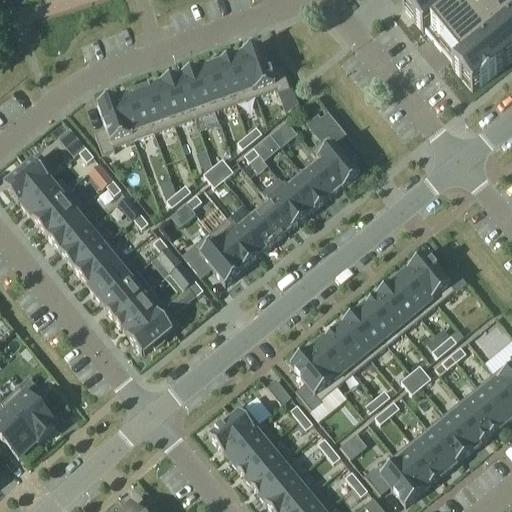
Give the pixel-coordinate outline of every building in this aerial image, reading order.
[(511,63),(511,0),(415,0),(401,11),(422,36),(423,35),(440,55),(446,50),(456,63),(450,68),(452,70),(451,72),(461,84),(468,78),(479,91),(511,63)] [(260,51),(239,59),(255,103),(275,95),(276,99),(288,94),(280,72),(269,76),(260,51)] [(255,103),(239,59),(239,60),(219,67),(234,110),(255,103)] [(234,110),(219,67),(199,74),(214,117),(234,110)] [(214,117),(199,74),(178,82),(194,124),(214,117)] [(194,124),(178,82),(158,89),(173,132),(194,124)] [(173,132),(158,89),(138,96),(153,139),(173,132)] [(153,139),(138,96),(117,103),(119,108),(132,146),(153,139)] [(132,146),(119,108),(117,103),(96,110),(104,134),(93,139),(101,161),(113,157),(112,153),(132,146)] [(359,181),(345,164),(356,155),(327,119),(319,125),(331,139),(310,156),(340,193),(347,188),(348,189),(359,181)] [(255,133),(245,141),(251,148),(261,140),(260,140),(255,133)] [(241,156),(251,148),(245,141),(236,149),(241,156)] [(78,159),(85,169),(92,163),(84,153),(78,159)] [(252,154),(243,162),(248,169),(258,161),(252,154)] [(340,193),(310,156),(309,157),(315,164),(299,177),(323,207),(340,193)] [(17,209),(54,178),(40,160),(22,175),(12,182),(13,183),(2,191),(17,209)] [(221,165),(211,173),(217,179),(227,171),(225,169),(221,165)] [(229,174),(227,171),(217,179),(222,186),(232,178),(229,174)] [(207,187),(217,179),(211,173),(202,181),(205,185),(207,187)] [(323,207),(299,177),(282,191),(307,221),(323,207)] [(31,225),(68,194),(60,200),(48,185),(55,179),(54,178),(17,209),(17,210),(18,209),(31,225)] [(222,186),(217,179),(207,187),(209,190),(213,194),(222,186)] [(278,186),(262,200),(266,205),(290,234),(307,221),(282,191),(278,186)] [(105,192),(113,202),(120,196),(112,187),(105,192)] [(184,191),(174,199),(180,206),(190,198),(184,191)] [(45,241),(82,211),(68,194),(31,225),(45,241)] [(170,214),(180,206),(174,199),(165,207),(170,214)] [(201,208),(195,201),(185,209),(191,216),(201,208)] [(290,234),(266,205),(249,218),(273,248),(290,234)] [(59,258),(94,229),(93,229),(88,233),(75,218),(83,212),(82,211),(45,241),(59,258)] [(273,248),(249,218),(248,219),(251,223),(236,235),(227,224),(226,225),(257,262),(273,248)] [(132,226),(140,235),(147,230),(139,220),(132,226)] [(257,262),(226,225),(209,238),(240,276),(257,262)] [(72,275),(109,245),(109,244),(107,245),(94,229),(59,258),(72,275)] [(181,261),(181,262),(200,285),(200,284),(211,276),(224,292),(241,277),(240,276),(209,238),(192,253),(181,261)] [(159,244),(152,249),(160,259),(167,253),(159,244)] [(86,292),(123,261),(109,245),(72,275),(86,292)] [(174,263),(167,253),(160,259),(168,269),(174,263)] [(424,260),(407,274),(436,310),(454,296),(455,298),(465,290),(449,270),(439,278),(424,260)] [(100,308),(135,280),(122,264),(124,262),(123,261),(86,292),(100,308)] [(436,310),(407,274),(405,275),(406,276),(390,289),(420,324),(436,310)] [(135,280),(100,308),(106,316),(105,317),(113,326),(151,295),(137,278),(135,280)] [(194,287),(187,292),(195,302),(202,297),(194,287)] [(420,324),(390,289),(374,303),(403,338),(420,324)] [(151,295),(113,326),(120,335),(121,334),(127,341),(126,342),(126,343),(164,312),(151,295)] [(403,338),(374,303),(357,316),(386,352),(403,338)] [(179,329),(164,312),(126,343),(141,360),(151,351),(154,354),(162,346),(160,344),(179,329)] [(386,352),(357,316),(340,330),(369,365),(386,352)] [(369,365),(340,330),(324,344),(353,379),(369,365)] [(450,342),(440,350),(446,356),(455,349),(450,342)] [(353,379),(324,344),(308,357),(307,356),(306,357),(336,393),(353,379)] [(446,356),(440,350),(431,358),(436,364),(446,356)] [(459,353),(449,361),(455,368),(465,360),(459,353)] [(319,407),(336,393),(306,357),(289,371),(304,390),(294,398),(310,417),(320,409),(319,407)] [(511,360),(508,363),(510,365),(492,379),(511,403),(511,360)] [(445,376),(455,368),(449,361),(440,369),(445,376)] [(418,371),(409,379),(414,386),(424,378),(418,371)] [(429,385),(424,378),(414,386),(420,393),(429,385)] [(405,394),(414,386),(409,379),(399,387),(405,394)] [(511,403),(492,379),(476,393),(505,428),(511,422),(511,403)] [(27,383),(0,408),(36,447),(35,448),(37,450),(53,434),(52,433),(54,430),(35,410),(44,402),(27,383)] [(290,404),(275,386),(265,393),(281,412),(290,404)] [(410,401),(420,393),(414,386),(405,394),(410,401)] [(505,428),(476,393),(459,407),(488,442),(505,428)] [(383,397),(373,404),(379,411),(389,403),(383,397)] [(369,419),(379,411),(373,404),(364,412),(369,419)] [(488,442),(459,407),(442,420),(471,456),(488,442)] [(0,408),(0,445),(17,464),(35,448),(36,447),(0,408)] [(392,408),(383,416),(388,423),(398,415),(392,408)] [(289,417),(297,426),(304,421),(296,411),(289,417)] [(222,460),(258,430),(243,412),(207,442),(222,460)] [(388,423),(383,416),(373,424),(379,430),(388,423)] [(471,456),(442,420),(426,434),(455,470),(471,456)] [(311,430),(304,421),(297,426),(305,436),(311,430)] [(236,476),(272,447),(258,430),(222,460),(223,461),(223,460),(236,476)] [(455,470),(426,434),(409,448),(438,483),(455,470)] [(316,450),(324,460),(331,454),(323,445),(316,450)] [(250,493),(285,464),(272,447),(236,476),(250,493)] [(438,483),(409,448),(392,461),(422,498),(423,497),(422,496),(438,483)] [(339,464),(331,454),(324,460),(332,469),(339,464)] [(404,511),(422,498),(392,461),(375,476),(373,474),(363,482),(379,502),(389,494),(403,511),(404,511)] [(264,509),(299,480),(285,464),(250,493),(264,509)] [(350,478),(344,484),(352,493),(358,488),(350,478)] [(265,511),(294,511),(313,497),(299,480),(264,509),(265,511)] [(366,497),(358,488),(352,493),(360,503),(366,497)] [(325,511),(313,497),(294,511),(325,511)]
